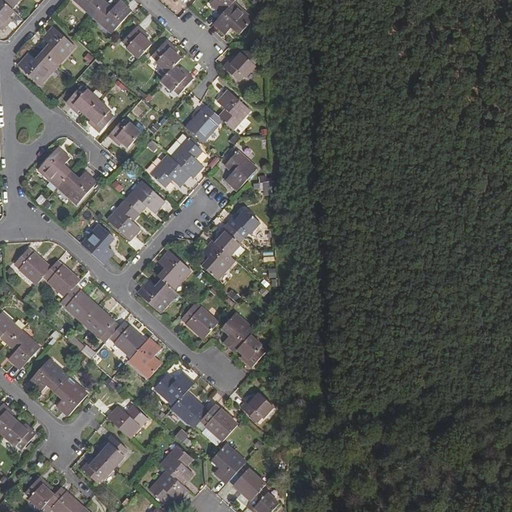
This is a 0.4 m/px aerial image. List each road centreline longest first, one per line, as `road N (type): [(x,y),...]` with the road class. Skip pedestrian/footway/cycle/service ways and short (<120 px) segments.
road 1 (residential): [(229,393),(114,289)]
road 2 (residential): [(199,201),(114,289)]
road 3 (residential): [(114,289),(52,234),(14,231)]
